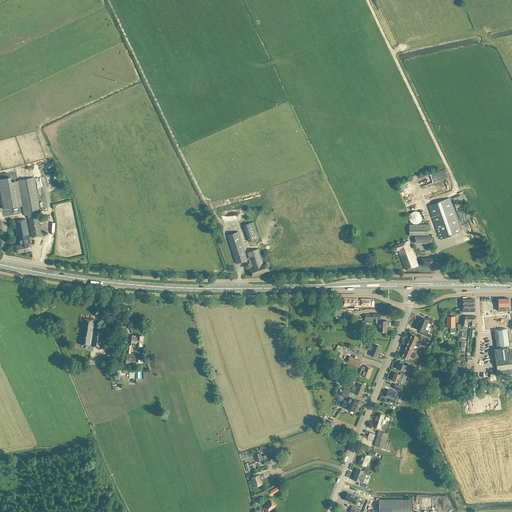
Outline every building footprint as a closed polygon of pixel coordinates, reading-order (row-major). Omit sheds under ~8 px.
[(10,177),(0,179),(0,191),(3,209),(22,206),(17,181),(11,182),(10,177)] [(41,235),(37,213),(40,213),(34,177),(17,180),(24,216),(27,215),(31,237),(41,235)] [(435,190),(437,189),(436,181),(427,182),(427,187),(434,186),(435,190)] [(421,195),(419,189),(414,191),(413,189),(405,191),(407,199),(421,195)] [(59,192),(55,194),(61,207),(64,205),(59,192)] [(428,206),(440,239),(461,232),(449,198),(428,206)] [(409,217),(409,219),(410,222),(412,224),(415,224),(418,224),(420,223),(422,220),(422,218),(422,215),(420,213),(418,212),(416,212),(413,212),(411,213),(410,215),(409,217)] [(16,253),(31,250),(25,219),(14,221),(18,245),(15,246),(16,253)] [(253,222),(243,225),(249,242),(258,239),(253,222)] [(432,235),(428,235),(428,224),(409,225),(409,235),(414,235),(414,243),(432,243),(432,235)] [(252,269),(249,270),(251,277),(269,270),(267,262),(264,263),(265,264),(263,265),(258,248),(247,252),(249,257),(246,258),(238,232),(227,235),(236,264),(249,260),(252,269)] [(405,270),(418,266),(409,240),(395,246),(396,251),(398,250),(405,270)] [(77,244),(58,245),(58,254),(77,253),(77,244)] [(370,299),(366,299),(361,299),(361,302),(358,302),(358,299),(347,299),(346,300),(343,300),(343,306),(349,306),(348,308),(354,308),(354,307),(357,306),(357,304),(361,304),(361,305),(370,306),(370,299)] [(462,312),(475,311),(475,299),(462,300),(462,312)] [(503,301),(503,299),(498,299),(499,311),(509,311),(509,309),(508,309),(508,308),(504,308),(504,301),(503,301)] [(365,314),(365,319),(365,322),(372,322),(372,319),(376,319),(376,323),(379,323),(378,332),(387,332),(387,325),(388,321),(380,321),(380,314),(372,314),(365,314)] [(494,330),(507,328),(505,314),(482,317),(484,332),(494,330)] [(455,332),(455,327),(455,317),(447,316),(447,327),(450,327),(450,332),(455,332)] [(418,323),(427,326),(428,323),(431,325),(434,319),(428,317),(427,319),(421,317),(418,323)] [(81,325),(78,344),(101,347),(103,332),(93,330),(93,326),(94,320),(82,318),(82,325),(81,325)] [(427,326),(418,323),(416,328),(422,331),(421,334),(426,336),(429,331),(425,329),(427,326)] [(509,349),(507,328),(494,330),(495,340),(496,340),(497,348),(495,349),(497,365),(511,363),(509,349)] [(421,342),(417,340),(418,337),(412,334),(409,340),(424,347),(425,344),(421,343),(421,342)] [(138,335),(138,336),(135,335),(132,335),(131,339),(131,344),(135,345),(142,346),(143,336),(142,336),(142,335),(138,335)] [(409,340),(407,346),(413,348),(414,345),(419,347),(423,349),(424,347),(409,340)] [(370,355),(376,358),(379,352),(381,347),(374,344),(373,347),(369,346),(368,349),(372,350),(370,355)] [(135,364),(136,361),(136,354),(131,354),(131,353),(130,353),(131,346),(127,345),(127,347),(124,347),(124,353),(126,353),(125,366),(133,367),(133,364),(135,364)] [(413,348),(407,346),(404,351),(420,358),(421,356),(416,354),(416,353),(412,351),(413,348)] [(366,352),(360,350),(355,348),(353,352),(364,356),(366,352)] [(420,358),(404,351),(402,357),(408,360),(409,357),(414,359),(414,358),(418,360),(420,358)] [(362,361),(351,357),(349,356),(347,361),(347,362),(359,367),(362,361)] [(397,368),(404,371),(405,368),(411,371),(412,366),(406,364),(406,365),(404,364),(404,362),(400,361),(398,365),(397,365),(396,367),(397,368)] [(365,366),(363,365),(359,376),(361,377),(362,376),(368,378),(372,369),(365,366)] [(400,383),(404,374),(401,373),(400,375),(395,373),(392,380),(400,383)] [(361,397),(363,393),(362,393),(365,386),(358,383),(357,387),(353,386),(352,390),(355,391),(354,394),(361,397)] [(351,389),(344,387),(342,385),(341,387),(339,386),(338,387),(341,388),(340,390),(342,391),(349,394),(351,389)] [(400,391),(399,393),(393,390),(392,391),(388,390),(386,396),(396,400),(397,398),(401,399),(404,393),(400,391)] [(359,401),(352,398),(350,397),(348,402),(339,398),(337,404),(342,406),(341,407),(344,408),(344,407),(345,407),(345,408),(354,412),(354,411),(357,404),(358,404),(359,401)] [(381,425),(385,414),(378,412),(372,426),(380,429),(381,425)] [(389,450),(391,443),(386,441),(388,434),(379,431),(375,446),(389,450)] [(369,432),(367,438),(373,440),(375,434),(369,432)] [(366,466),(370,456),(362,453),(358,463),(366,466)] [(366,475),(363,474),(364,471),(356,468),(354,473),(355,474),(353,480),(359,482),(358,485),(364,487),(366,484),(363,483),(364,478),(366,475)] [(256,472),(253,474),(254,477),(251,477),(254,487),(262,484),(259,475),(257,475),(256,472)] [(360,498),(347,493),(345,500),(351,502),(350,504),(357,506),(360,498)] [(411,511),(411,499),(379,499),(379,511),(411,511)] [(264,511),(267,511),(268,511),(267,511),(269,511),(276,505),(271,500),(263,508),(266,510),(264,511)]
